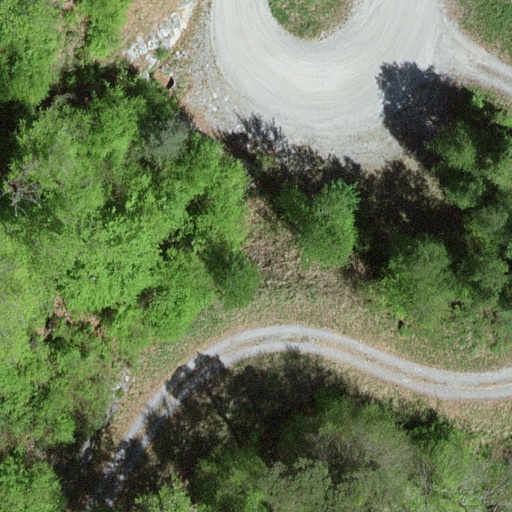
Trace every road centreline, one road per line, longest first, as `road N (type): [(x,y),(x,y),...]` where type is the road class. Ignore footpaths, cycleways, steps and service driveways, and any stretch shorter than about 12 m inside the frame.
road 1 (track): [(511,375),(450,387),(352,354),(256,340),(179,378),(119,454),(96,511)]
road 2 (track): [(255,0),(271,39),(314,51),(356,44),(381,0)]
road 3 (track): [(383,0),(413,32),(511,86)]
